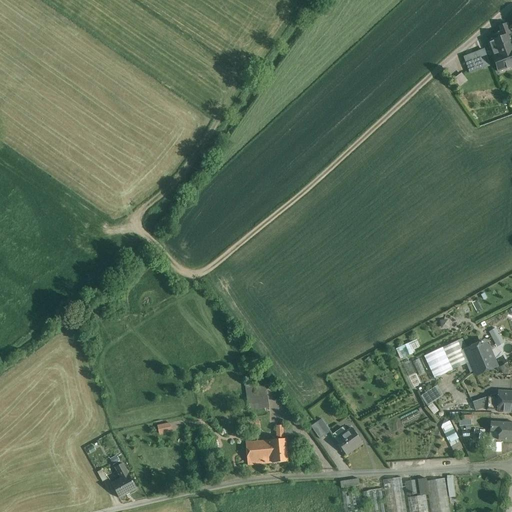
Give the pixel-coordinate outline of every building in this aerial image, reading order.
[(511,36),(507,24),(499,27),(503,37),(488,42),(493,55),(511,48),(511,36)] [(511,48),(493,55),(493,56),(498,72),(511,66),(511,48)] [(483,50),(464,57),(470,74),(489,67),(483,50)] [(462,84),(466,81),(461,73),(456,76),(462,84)] [(504,342),(496,328),(489,331),(497,346),(504,342)] [(462,338),(457,341),(462,351),(465,349),(467,349),(462,338)] [(417,339),(396,349),(401,359),(416,352),(415,349),(421,346),(417,339)] [(457,341),(442,348),(452,370),(467,363),(462,351),(457,341)] [(467,349),(465,349),(476,375),(496,366),(489,351),(489,352),(486,346),(485,346),(483,342),(482,342),(480,342),(481,343),(467,349)] [(442,348),(424,356),(434,378),(452,370),(442,348)] [(418,359),(413,361),(419,375),(425,372),(418,359)] [(265,384),(245,387),(247,409),(268,407),(265,384)] [(437,385),(421,396),(428,406),(430,404),(432,402),(444,395),(437,385)] [(511,392),(498,392),(498,394),(497,412),(511,412),(511,392)] [(498,394),(485,398),(488,406),(488,411),(497,412),(498,394)] [(485,398),(472,403),(475,411),(488,406),(485,398)] [(438,410),(432,402),(430,404),(427,406),(433,414),(438,410)] [(472,420),(472,415),(463,415),(463,420),(459,420),(459,425),(472,425),(471,420),(472,420)] [(322,419),(316,423),(325,435),(330,432),(322,419)] [(463,448),(449,421),(440,425),(454,452),(463,448)] [(498,438),(499,423),(490,422),(489,437),(498,438)] [(172,433),(170,423),(157,426),(159,436),(172,433)] [(325,435),(316,423),(311,426),(319,439),(325,435)] [(511,423),(499,423),(498,438),(498,440),(511,440),(511,423)] [(352,429),(346,433),(343,427),(332,435),(346,455),(362,443),(352,429)] [(285,439),(270,440),(270,441),(272,463),(288,462),(285,439)] [(270,441),(247,443),(249,465),(272,463),(270,441)] [(492,444),(492,452),(500,452),(501,443),(492,444)] [(113,464),(119,461),(116,456),(110,459),(113,464)] [(121,478),(111,483),(119,498),(136,489),(128,474),(122,463),(115,467),(118,473),(119,473),(121,478)] [(107,479),(102,469),(97,472),(102,482),(107,479)] [(406,511),(401,477),(382,480),(387,511),(406,511)] [(425,478),(417,480),(419,494),(420,496),(425,495),(428,494),(426,481),(425,478)] [(449,511),(444,478),(426,481),(428,494),(430,511),(449,511)] [(358,479),(340,482),(341,488),(359,485),(358,479)] [(417,480),(404,481),(406,496),(419,494),(417,480)] [(363,511),(359,485),(341,488),(344,511),(363,511)] [(367,491),(363,492),(365,511),(384,511),(381,489),(367,491)] [(420,496),(407,498),(408,511),(428,511),(425,495),(420,496)]
